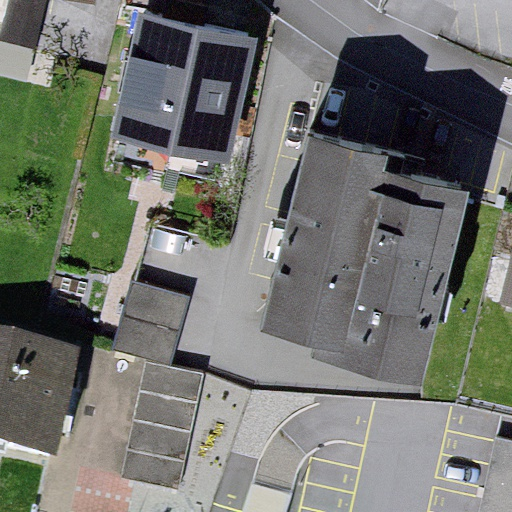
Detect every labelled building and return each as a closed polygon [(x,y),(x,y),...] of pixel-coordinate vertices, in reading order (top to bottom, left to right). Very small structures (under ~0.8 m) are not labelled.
[(46,0),(5,0),(0,22),(0,71),(27,78),(46,0)] [(258,30),(136,5),(110,129),(229,153),(258,30)] [(386,138),(307,119),(260,314),(315,328),(311,343),(421,369),(465,176),(383,157),(386,138)] [(511,244),(498,297),(511,300),(511,244)] [(188,291),(132,278),(113,348),(147,356),(172,362),(188,291)] [(79,361),(0,344),(0,457),(42,466),(55,468),(79,361)] [(172,362),(147,356),(117,476),(175,488),(200,371),(172,362)] [(511,511),(511,438),(496,435),(480,511),(511,511)]
